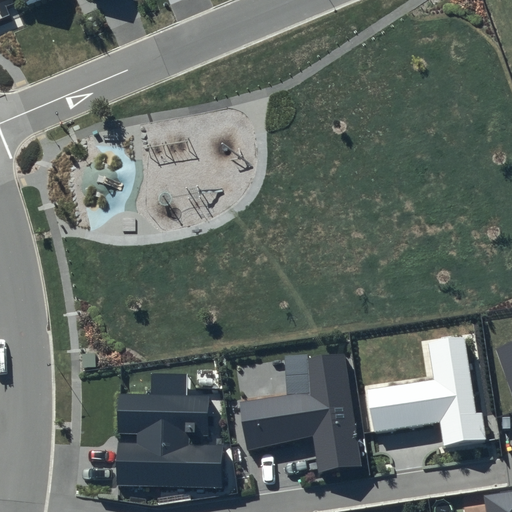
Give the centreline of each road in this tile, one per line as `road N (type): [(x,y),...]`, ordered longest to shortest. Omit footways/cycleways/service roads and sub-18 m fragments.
road 1 (residential): [(0,121),(291,0)]
road 2 (residential): [(0,223),(22,337),(26,427),(17,511)]
